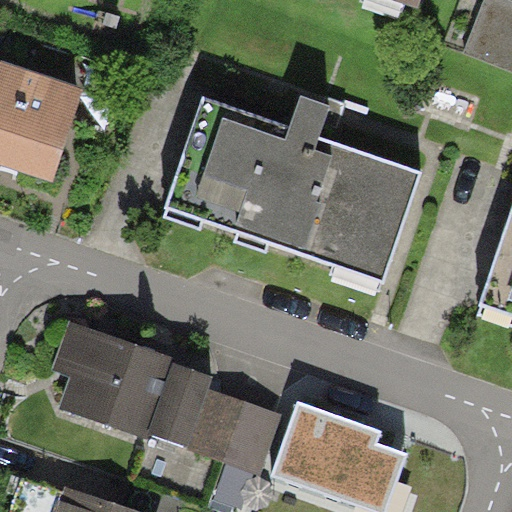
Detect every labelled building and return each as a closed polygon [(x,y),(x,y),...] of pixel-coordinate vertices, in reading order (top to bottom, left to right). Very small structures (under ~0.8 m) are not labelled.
[(385,0),(415,10),(418,0),(385,0)] [(511,8),(489,0),(478,0),(458,56),(511,75),(511,8)] [(2,75),(0,80),(0,169),(54,187),(82,102),(2,75)] [(199,109),(161,217),(380,293),(419,182),(321,148),(333,113),(303,102),(290,140),(199,109)] [(511,223),(480,317),(511,328),(511,223)] [(163,365),(63,330),(47,375),(67,382),(57,410),(137,438),(163,365)] [(163,365),(137,438),(247,476),(268,416),(198,392),(203,378),(163,365)] [(407,444),(285,401),(257,481),(345,511),(359,511),(369,484),(391,491),(407,444)] [(105,511),(2,480),(0,487),(0,511),(105,511)] [(113,511),(173,511),(177,502),(122,485),(113,511)]
